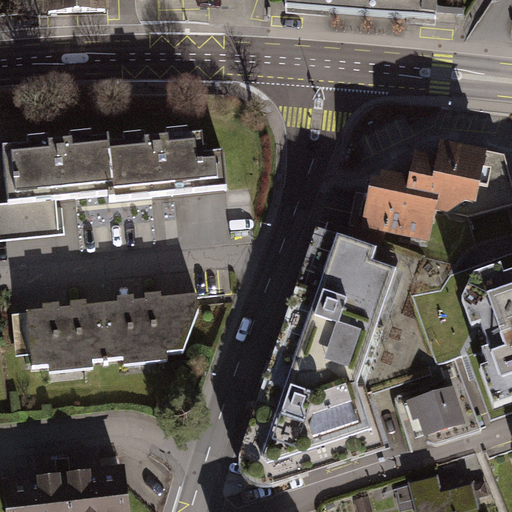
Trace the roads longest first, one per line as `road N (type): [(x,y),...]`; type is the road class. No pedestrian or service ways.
road 1 (primary): [(0,64),(159,55),(322,64)]
road 2 (residential): [(277,261),(0,284)]
road 3 (residential): [(206,458),(134,425),(0,439)]
road 4 (residential): [(206,458),(277,261)]
road 5 (residential): [(277,261),(306,183),(322,64)]
road 6 (primary): [(322,64),(511,83)]
